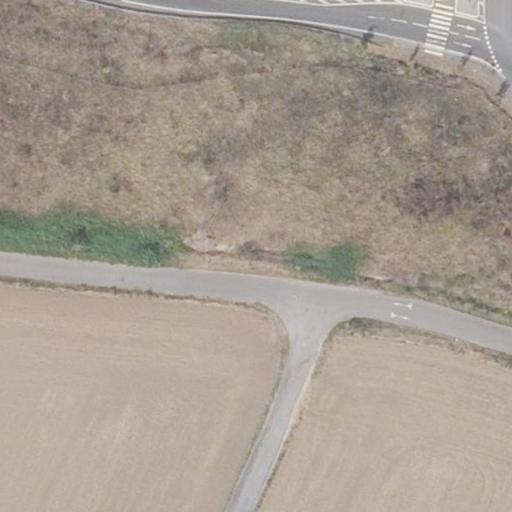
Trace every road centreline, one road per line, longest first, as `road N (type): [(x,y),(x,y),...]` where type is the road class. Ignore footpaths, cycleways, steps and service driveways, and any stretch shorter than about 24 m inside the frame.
road 1 (unclassified): [(0,266),(331,298)]
road 2 (trunk): [(199,0),(411,19),(511,53)]
road 3 (unclassified): [(331,298),(236,511)]
road 4 (unclassified): [(331,298),(511,341)]
